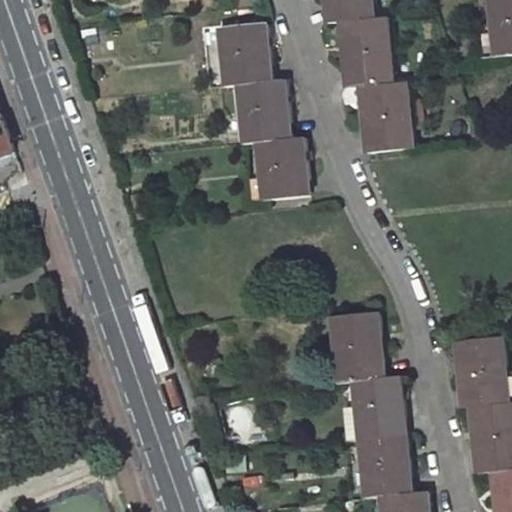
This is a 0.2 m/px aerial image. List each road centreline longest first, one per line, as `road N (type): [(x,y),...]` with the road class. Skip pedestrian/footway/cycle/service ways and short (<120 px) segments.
road 1 (residential): [(288,0),(346,177),(414,293),(466,511)]
road 2 (primary): [(183,511),(1,0)]
